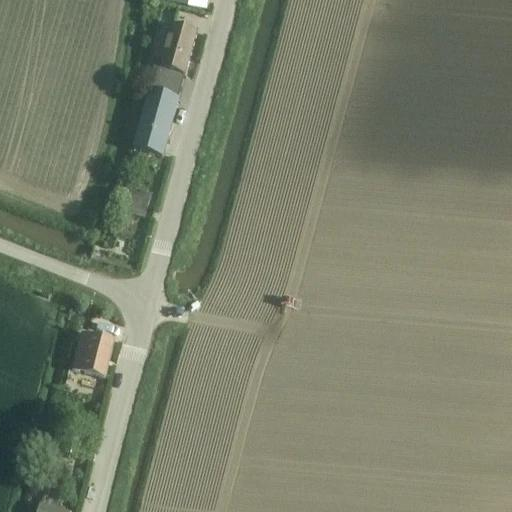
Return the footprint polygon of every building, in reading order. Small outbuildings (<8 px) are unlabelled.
[(184,79),(196,35),(171,28),(165,48),(156,45),(152,61),(161,64),(158,73),(184,79)] [(162,160),(178,103),(148,95),(132,153),(162,160)] [(144,223),(151,199),(122,190),(115,214),(144,223)] [(104,382),(113,344),(82,336),(72,374),(104,382)] [(69,461),(72,446),(54,442),(51,457),(69,461)] [(56,511),(60,495),(42,491),(37,511),(56,511)]
